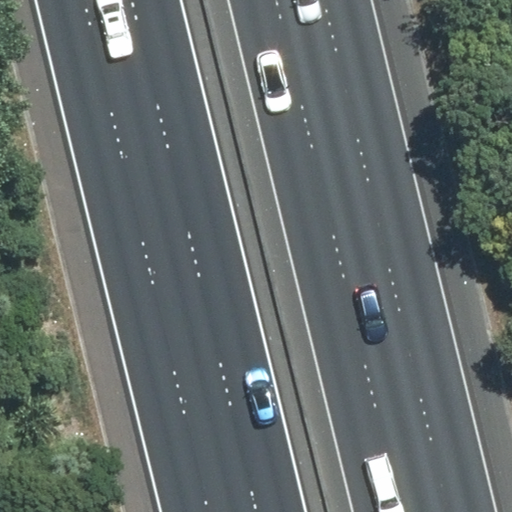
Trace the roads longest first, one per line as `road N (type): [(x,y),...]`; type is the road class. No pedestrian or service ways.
road 1 (motorway): [(275,0),(400,511)]
road 2 (motorway): [(259,511),(135,0)]
